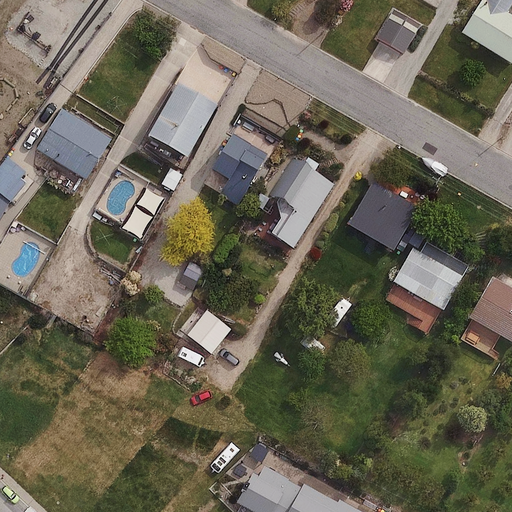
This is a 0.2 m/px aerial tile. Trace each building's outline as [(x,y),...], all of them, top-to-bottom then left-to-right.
[(511,18),(482,0),(459,36),(510,69),(511,65),(511,18)] [(174,89),(145,143),(183,164),(213,110),(174,89)] [(60,111),(33,154),(84,186),(111,142),(60,111)] [(231,137),(208,180),(224,188),(219,198),(238,208),(266,156),(231,137)] [(6,156),(0,164),(0,193),(11,201),(30,173),(6,156)] [(294,159),(268,202),(290,215),(274,240),(293,252),(334,183),(294,159)] [(189,175),(174,165),(161,186),(176,195),(189,175)] [(369,184),(343,231),(390,256),(416,209),(369,184)] [(409,250),(390,286),(443,315),(468,269),(423,244),(418,254),(409,250)] [(511,292),(489,280),(466,321),(511,346),(511,292)] [(235,333),(208,312),(188,337),(215,358),(235,333)] [(204,360),(182,349),(175,362),(197,373),(204,360)] [(350,511),(260,466),(239,506),(250,511),(350,511)]
